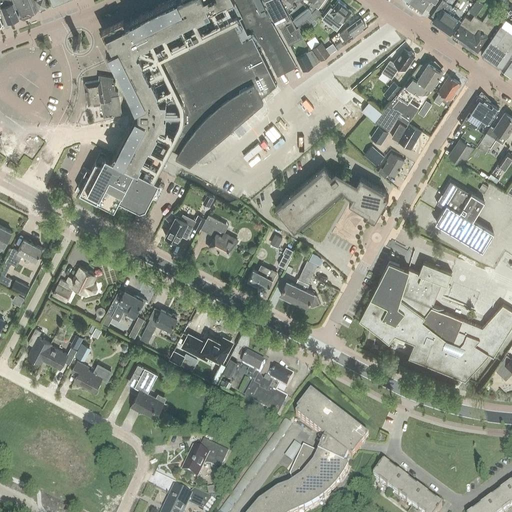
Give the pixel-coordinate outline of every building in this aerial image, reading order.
[(0,13),(1,16),(5,15),(8,22),(19,18),(13,2),(8,4),(6,0),(0,0),(3,6),(0,7),(0,13)] [(15,0),(22,17),(37,11),(32,0),(15,0)] [(34,0),(38,10),(49,6),(46,0),(34,0)] [(169,0),(130,19),(131,23),(127,25),(123,18),(102,29),(109,43),(112,42),(114,46),(107,50),(135,108),(139,106),(139,116),(135,114),(125,134),(113,156),(139,170),(143,162),(142,161),(144,156),(149,148),(150,145),(151,146),(155,139),(178,152),(176,156),(190,163),(255,107),(264,100),(262,97),(277,84),(251,31),(248,32),(240,17),(241,16),(234,0),(169,0)] [(235,0),(242,15),(242,16),(241,16),(247,29),(254,31),(278,76),(296,66),(271,22),(261,0),(235,0)] [(264,0),(266,4),(266,5),(276,25),(282,22),(284,25),(280,27),(289,45),(290,44),(303,38),(300,32),(298,28),(296,29),(289,14),(281,0),(264,0)] [(294,0),(283,0),(289,10),(294,7),(297,3),(294,0)] [(294,0),(297,3),(294,7),(289,10),(294,18),(297,22),(312,11),(318,4),(323,8),(328,1),(325,0),(294,0)] [(402,0),(405,5),(420,15),(425,16),(426,15),(429,11),(436,0),(402,0)] [(474,0),(437,0),(429,12),(435,16),(432,20),(451,33),(460,19),(461,20),(474,0)] [(475,0),(469,9),(476,14),(484,3),(480,0),(475,0)] [(336,30),(340,24),(341,25),(352,11),(339,1),(333,9),(331,8),(322,19),(336,30)] [(502,66),(511,53),(511,51),(511,7),(510,6),(507,11),(511,14),(511,17),(507,14),(481,52),(483,54),(482,55),(499,66),(500,65),(502,66)] [(301,31),(321,13),(317,8),(307,18),(298,26),(301,31)] [(483,21),(474,16),(471,21),(465,17),(453,34),(478,52),(494,29),(500,20),(489,13),(483,21)] [(339,34),(344,41),(352,35),(353,36),(363,29),(362,27),(365,25),(360,18),(339,34)] [(379,63),(400,43),(388,30),(367,51),(379,63)] [(330,54),(321,42),(312,48),(321,60),(330,54)] [(408,64),(414,55),(413,54),(413,53),(411,51),(409,51),(405,48),(399,56),(398,55),(393,62),(390,60),(382,72),(391,78),(399,67),(404,70),(405,68),(407,68),(409,65),(408,64)] [(305,70),(313,66),(320,61),(312,50),(307,52),(309,58),(301,62),(305,70)] [(511,51),(511,53),(502,66),(501,68),(511,75),(511,51)] [(426,67),(421,64),(374,121),(389,130),(398,117),(407,124),(410,120),(411,120),(442,71),(429,62),(426,67)] [(363,63),(348,77),(356,86),(371,72),(363,63)] [(105,116),(104,116),(104,117),(122,114),(118,91),(115,91),(114,87),(115,82),(113,82),(113,78),(99,75),(101,76),(100,80),(85,83),(88,105),(103,103),(105,116)] [(439,93),(434,101),(440,105),(445,96),(451,100),(455,93),(455,92),(460,83),(449,76),(438,92),(439,93)] [(383,94),(391,99),(401,87),(394,81),(383,94)] [(479,96),(470,110),(460,125),(467,129),(463,134),(476,143),(482,133),(476,129),(483,119),(489,123),(499,109),(491,104),(479,96)] [(426,100),(422,106),(428,110),(432,104),(426,100)] [(490,147),(500,133),(507,138),(511,130),(511,117),(504,112),(494,128),(491,126),(481,141),(490,147)] [(406,128),(400,124),(392,137),(411,148),(421,131),(409,124),(406,128)] [(371,138),(380,144),(388,132),(378,126),(371,138)] [(449,155),(462,163),(465,159),(472,148),(460,139),(449,155)] [(364,155),(376,166),(384,156),(372,146),(364,155)] [(511,160),(511,155),(507,152),(505,154),(498,164),(498,165),(505,170),(506,170),(511,160)] [(381,167),(378,171),(385,178),(388,172),(395,176),(404,160),(391,153),(387,159),(388,159),(383,169),(381,167)] [(87,177),(79,192),(98,202),(98,201),(114,209),(115,210),(119,200),(133,207),(140,211),(146,209),(159,182),(157,181),(106,155),(102,164),(96,161),(90,172),(87,177)] [(295,230),(341,191),(341,192),(342,191),(340,190),(343,188),(348,194),(351,196),(353,197),(349,203),(355,206),(356,204),(363,208),(362,210),(376,218),(389,196),(384,193),(386,190),(361,176),(356,183),(336,171),(332,174),(324,165),(283,200),(283,201),(275,207),(295,230)] [(166,174),(163,180),(172,185),(168,192),(180,198),(187,186),(166,174)] [(484,200),(450,180),(437,203),(445,207),(436,222),(483,250),(493,232),(473,219),(484,200)] [(483,183),(479,190),(484,193),(488,186),(483,183)] [(172,240),(172,242),(174,243),(176,242),(177,243),(182,234),(187,237),(193,227),(199,230),(205,219),(198,215),(195,221),(184,215),(181,219),(176,216),(173,214),(167,219),(172,224),(165,236),(172,240)] [(224,233),(228,225),(208,214),(201,229),(215,236),(209,248),(217,252),(219,249),(230,254),(237,240),(224,233)] [(0,251),(2,250),(4,246),(12,232),(0,225),(0,251)] [(275,234),(270,244),(278,248),(283,238),(275,234)] [(13,248),(0,271),(0,280),(8,285),(11,279),(5,276),(11,263),(12,264),(15,258),(19,260),(23,253),(36,260),(43,248),(24,238),(18,251),(13,248)] [(300,245),(297,250),(303,253),(306,248),(300,245)] [(285,268),(291,257),(284,253),(278,265),(285,268)] [(511,309),(503,304),(489,319),(482,327),(468,321),(443,311),(444,309),(433,304),(442,283),(447,285),(452,273),(425,262),(423,261),(419,272),(409,268),(413,256),(412,256),(408,268),(389,260),(359,319),(389,341),(395,333),(415,341),(409,355),(465,378),(488,353),(493,356),(509,331),(511,326),(511,309)] [(307,260),(305,266),(314,271),(317,265),(307,260)] [(302,272),(307,274),(312,276),(314,271),(305,266),(302,272)] [(67,282),(61,279),(53,294),(66,301),(72,290),(70,289),(72,286),(86,293),(87,292),(91,294),(95,292),(97,289),(96,284),(92,282),(95,276),(94,275),(93,272),(90,270),(87,272),(80,268),(74,280),(69,278),(67,282)] [(273,280),(277,272),(272,269),(268,277),(254,270),(248,279),(249,280),(248,281),(255,285),(256,283),(267,289),(272,280),(273,280)] [(294,301),(307,274),(302,272),(299,279),(298,279),(296,284),(287,280),(281,295),(294,301)] [(315,296),(313,295),(314,293),(306,289),(309,284),(308,284),(312,276),(307,274),(294,301),(307,308),(309,305),(312,307),(317,305),(320,304),(317,294),(316,295),(315,296)] [(15,280),(11,288),(24,295),(28,287),(15,280)] [(142,306),(145,301),(125,290),(117,304),(113,302),(107,313),(112,316),(119,320),(125,309),(129,310),(128,312),(135,316),(141,305),(142,306)] [(98,307),(95,313),(97,316),(102,317),(105,312),(102,308),(98,307)] [(150,319),(145,329),(141,338),(148,342),(153,332),(157,323),(171,330),(177,318),(178,316),(173,314),(172,316),(161,310),(155,322),(150,319)] [(28,356),(41,363),(51,344),(38,337),(41,332),(36,329),(28,343),(33,346),(28,356)] [(133,329),(129,335),(135,338),(138,332),(133,329)] [(70,345),(77,349),(83,338),(76,334),(70,345)] [(189,334),(183,346),(207,359),(209,354),(222,361),(231,345),(230,342),(225,340),(223,341),(221,343),(209,337),(206,343),(189,334)] [(82,343),(75,356),(83,360),(90,346),(82,343)] [(41,363),(43,360),(60,369),(64,361),(69,364),(77,350),(71,347),(67,354),(51,346),(52,344),(51,344),(41,363)] [(197,360),(185,354),(184,357),(173,351),(177,344),(173,351),(173,352),(170,359),(192,370),(197,360)] [(254,384),(259,374),(265,363),(260,361),(261,359),(250,352),(248,355),(245,353),(245,354),(241,362),(243,363),(242,365),(249,368),(247,373),(251,375),(249,378),(253,380),(244,397),(252,401),(260,387),(254,384)] [(511,359),(507,355),(496,370),(505,379),(511,371),(511,358),(511,359)] [(77,361),(71,372),(77,375),(74,381),(94,392),(102,378),(106,380),(111,371),(111,370),(110,372),(98,366),(94,373),(88,370),(89,368),(77,361)] [(226,365),(221,362),(211,382),(215,384),(226,365)] [(227,366),(223,374),(231,378),(235,370),(227,366)] [(135,387),(134,387),(140,390),(129,410),(130,411),(132,407),(140,412),(139,415),(139,416),(142,411),(155,418),(163,402),(165,398),(158,395),(157,398),(148,394),(158,375),(145,368),(145,369),(135,387)] [(263,380),(260,387),(252,401),(278,415),(286,399),(274,392),(279,384),(286,388),(293,375),(286,371),(285,374),(276,369),(270,379),(269,379),(267,383),(263,380)] [(348,467),(344,465),(348,457),(352,460),(369,438),(311,394),(297,412),(298,413),(296,416),(325,439),(318,453),(303,446),(290,475),(293,483),(289,487),(278,491),(259,504),(251,511),(300,511),(305,511),(312,507),(319,502),(324,498),(330,493),(336,487),(340,482),(344,475),(348,467)] [(253,404),(249,412),(261,418),(265,411),(253,404)] [(222,511),(224,511),(231,511),(293,422),(285,417),(222,511)] [(287,456),(294,460),(303,445),(296,441),(287,456)] [(191,448),(193,449),(183,469),(181,468),(181,469),(199,477),(205,465),(207,466),(210,465),(214,466),(216,468),(218,471),(220,472),(230,453),(222,449),(219,453),(198,443),(195,449),(191,448)] [(438,511),(442,507),(383,463),(373,477),(420,511),(438,511)] [(502,511),(511,505),(511,484),(474,511),(502,511)] [(183,511),(191,495),(174,487),(162,511),(183,511)] [(205,495),(198,508),(203,510),(212,499),(205,495)]
